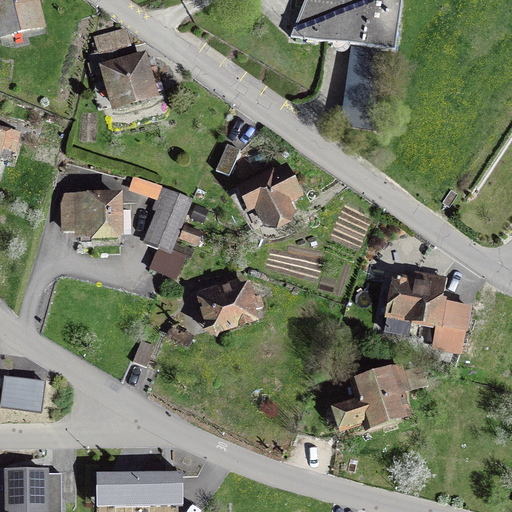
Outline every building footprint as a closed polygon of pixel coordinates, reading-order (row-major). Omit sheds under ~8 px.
[(0,0),(0,33),(39,24),(32,0),(0,0)] [(305,0),(291,38),(395,52),(402,0),(305,0)] [(129,46),(125,31),(96,39),(97,43),(92,44),(90,56),(129,46)] [(152,58),(106,71),(116,107),(152,97),(149,84),(159,81),(152,58)] [(0,153),(9,156),(17,134),(0,129),(0,153)] [(227,145),(216,171),(229,177),(240,151),(227,145)] [(300,197),(285,169),(243,190),(252,208),(256,206),(265,224),(290,212),(286,204),(300,197)] [(146,241),(172,251),(192,200),(162,189),(154,209),(159,211),(146,241)] [(93,238),(119,237),(118,197),(101,197),(101,192),(83,193),(84,198),(68,198),(63,205),(64,230),(79,230),(79,233),(93,233),(93,238)] [(180,239),(196,244),(200,234),(184,228),(180,239)] [(172,251),(164,270),(176,275),(184,257),(172,251)] [(412,321),(434,325),(438,303),(443,281),(423,276),(422,283),(395,278),(385,332),(409,336),(412,321)] [(201,297),(209,326),(218,331),(254,320),(251,311),(262,308),(259,297),(251,300),(247,287),(237,291),(236,286),(201,297)] [(469,308),(438,303),(434,325),(438,326),(437,330),(454,333),(454,329),(464,331),(469,308)] [(133,363),(146,368),(154,347),(141,342),(133,363)] [(340,431),(405,413),(397,385),(404,381),(401,371),(354,386),(359,400),(332,408),(340,431)] [(0,474),(0,511),(62,511),(62,503),(46,503),(45,473),(0,474)] [(183,507),(182,475),(97,476),(97,508),(183,507)]
